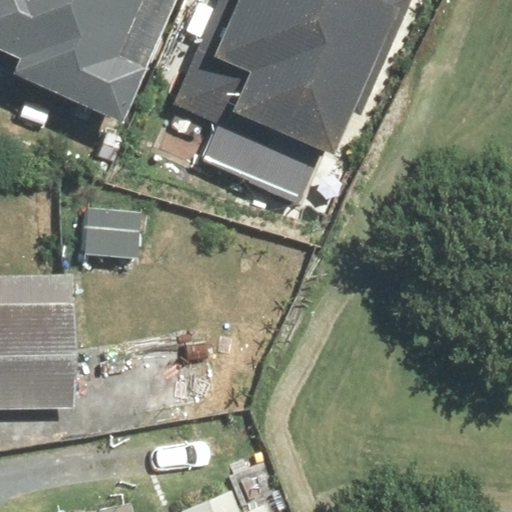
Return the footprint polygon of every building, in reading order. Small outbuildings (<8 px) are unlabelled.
[(126,0),(0,0),(0,59),(7,63),(0,77),(109,126),(134,70),(101,56),(126,0)] [(213,0),(167,104),(263,146),(266,138),(319,162),(339,116),(353,122),(407,0),(213,0)] [(132,207),(75,206),(74,260),(131,261),(132,207)] [(280,253),(231,251),(229,304),(278,306),(280,253)] [(64,307),(0,307),(0,411),(65,411),(64,307)] [(201,326),(112,345),(129,424),(219,405),(201,326)] [(237,511),(233,511),(224,489),(176,508),(177,511),(259,511),(257,504),(237,511)]
